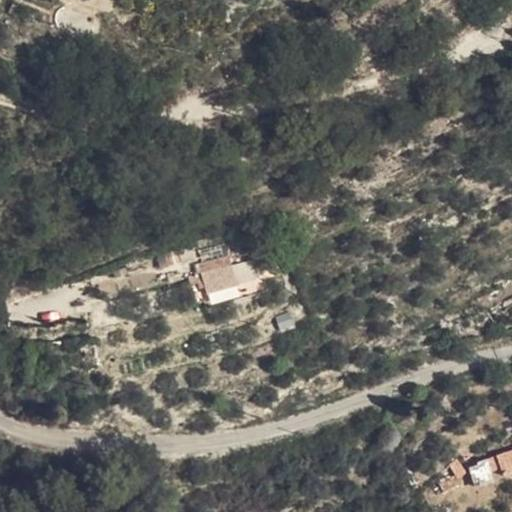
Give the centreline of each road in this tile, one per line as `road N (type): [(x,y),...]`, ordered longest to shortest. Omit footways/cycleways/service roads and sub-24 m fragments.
road 1 (unclassified): [(0,416),(35,437),(191,447),(511,360)]
road 2 (track): [(0,88),(74,120),(209,120),(449,65)]
